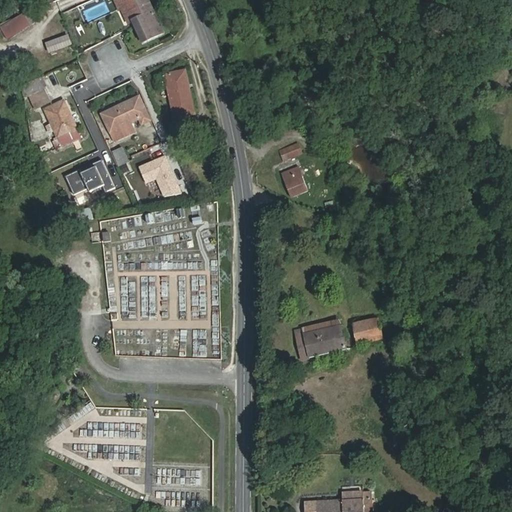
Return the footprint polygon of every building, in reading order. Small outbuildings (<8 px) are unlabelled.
[(14,0),(21,15),(32,10),(30,4),(38,0),(14,0)] [(116,0),(120,10),(122,9),(127,7),(134,21),(143,42),(163,33),(148,0),(116,0)] [(127,7),(122,9),(129,23),(134,21),(127,7)] [(32,26),(25,14),(1,28),(8,40),(32,26)] [(72,44),(69,36),(47,44),(51,52),(72,44)] [(186,89),(182,71),(166,75),(176,118),(195,114),(190,88),(186,89)] [(31,96),(36,108),(50,102),(39,79),(26,85),(31,96)] [(26,85),(23,86),(25,99),(31,96),(26,85)] [(103,115),(112,133),(131,125),(140,121),(142,124),(150,120),(140,98),(103,115)] [(65,101),(45,110),(52,125),(55,130),(58,138),(77,129),(65,101)] [(131,125),(112,133),(115,140),(134,131),(131,125)] [(58,138),(63,147),(82,138),(77,129),(58,138)] [(94,146),(101,144),(98,134),(91,136),(94,146)] [(56,141),(54,142),(57,149),(63,147),(58,138),(55,139),(56,141)] [(151,147),(157,163),(173,157),(168,141),(151,147)] [(292,158),(287,148),(280,151),(284,161),(292,158)] [(113,151),(116,157),(122,155),(119,149),(113,151)] [(46,166),(56,161),(52,154),(42,159),(46,166)] [(298,166),(283,172),(293,198),(308,192),(298,166)] [(117,252),(119,270),(133,274),(203,267),(195,258),(134,264),(148,251),(153,257),(167,244),(173,243),(172,236),(134,239),(140,234),(139,227),(143,223),(154,226),(153,233),(164,232),(167,229),(178,231),(189,230),(188,216),(201,214),(200,205),(189,206),(184,210),(122,216),(121,221),(122,237),(132,239),(117,252)] [(194,218),(193,226),(203,226),(204,219),(194,218)] [(103,234),(105,243),(112,241),(111,232),(103,234)] [(191,319),(207,319),(207,276),(191,276),(191,319)] [(113,317),(154,320),(156,292),(116,288),(113,317)] [(383,340),(378,319),(353,324),(358,345),(383,340)] [(306,335),(342,327),(340,321),(305,329),(306,335)] [(347,349),(342,327),(306,335),(311,357),(347,349)] [(363,498),(371,498),(371,490),(341,491),(342,498),(363,498)] [(371,511),(371,498),(363,498),(342,498),(342,499),(318,500),(318,511),(371,511)] [(318,511),(318,500),(306,500),(306,511),(318,511)]
